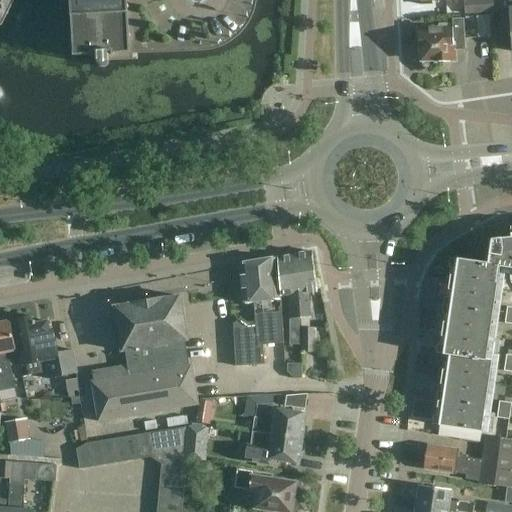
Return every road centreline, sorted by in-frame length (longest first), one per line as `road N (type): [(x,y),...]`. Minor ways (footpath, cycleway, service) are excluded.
road 1 (residential): [(353,511),(376,361),(365,230)]
road 2 (secondary): [(77,247),(321,206)]
road 3 (secondary): [(313,169),(91,207)]
road 4 (tertiary): [(361,125),(351,0)]
